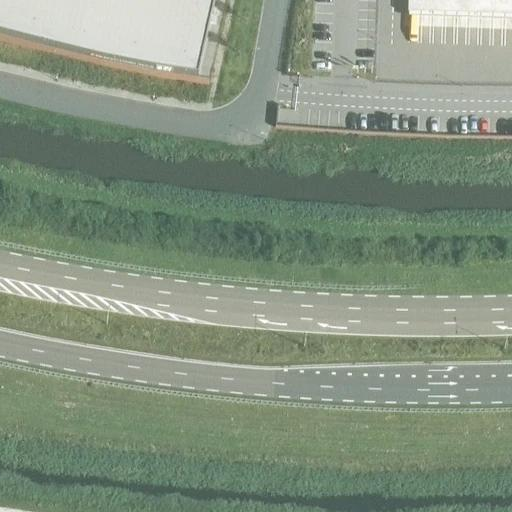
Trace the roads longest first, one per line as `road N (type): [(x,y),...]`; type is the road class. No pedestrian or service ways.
road 1 (primary): [(511,315),(209,305),(0,264)]
road 2 (primary): [(0,342),(296,382),(511,386)]
road 3 (unclassified): [(0,88),(193,123),(251,115),(276,0)]
